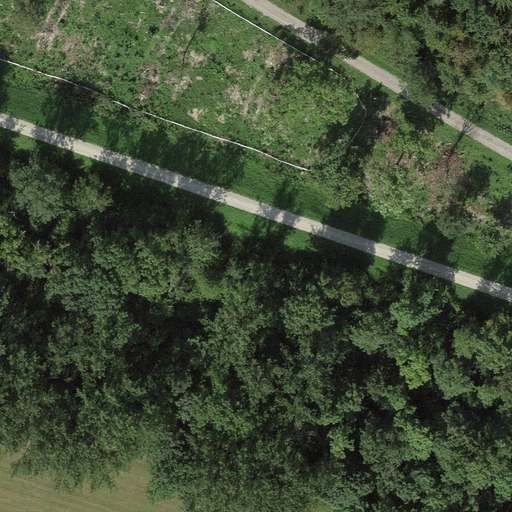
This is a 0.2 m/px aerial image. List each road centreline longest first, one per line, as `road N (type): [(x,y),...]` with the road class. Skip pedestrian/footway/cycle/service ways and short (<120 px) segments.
road 1 (track): [(511,295),(0,120)]
road 2 (track): [(252,0),(511,153)]
